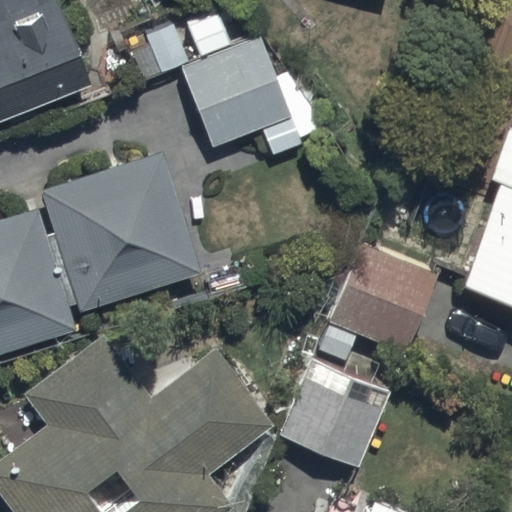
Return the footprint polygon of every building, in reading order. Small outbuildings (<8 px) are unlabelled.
[(0,0),(0,122),(89,88),(55,0),(0,0)] [(189,28),(200,57),(229,46),(217,17),(189,28)] [(142,81),(187,63),(172,26),(147,36),(150,45),(130,53),(142,81)] [(181,70),(213,149),(290,118),(258,39),(181,70)] [(456,265),(511,285),(511,110),(500,106),(482,158),(493,162),(456,265)] [(263,132),(273,156),(301,145),(291,121),(263,132)] [(0,196),(0,333),(70,312),(63,289),(70,286),(72,292),(193,254),(155,132),(34,170),(49,220),(41,223),(30,187),(0,196)] [(355,229),(324,305),(400,336),(431,259),(355,229)] [(313,336),(340,348),(351,321),(324,309),(313,336)] [(0,481),(22,511),(180,511),(220,482),(200,454),(264,407),(207,329),(142,377),(95,313),(14,372),(39,405),(0,433),(0,481)] [(273,418),(352,451),(384,376),(305,343),(273,418)]
